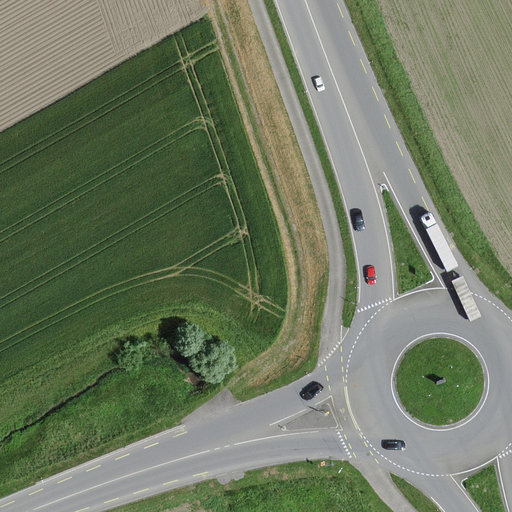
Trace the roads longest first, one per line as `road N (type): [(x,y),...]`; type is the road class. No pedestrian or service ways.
road 1 (track): [(256,0),(331,225),(329,334),(341,413),(406,511)]
road 2 (primary): [(473,309),(341,93)]
road 3 (primary): [(341,93),(379,278),(374,335)]
road 4 (secondary): [(237,442),(27,511)]
road 5 (secondary): [(237,442),(338,436),(397,449)]
road 6 (secondary): [(367,348),(314,397),(237,442)]
